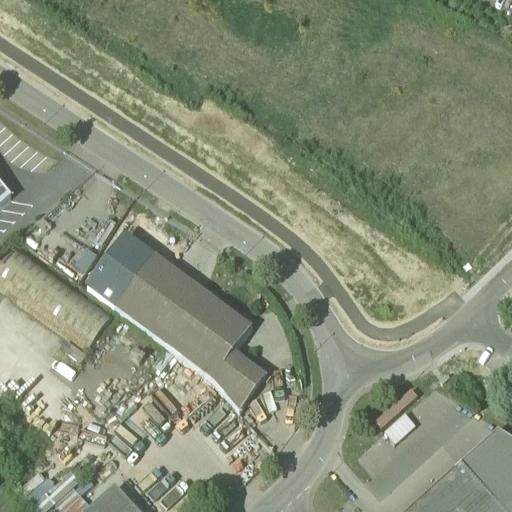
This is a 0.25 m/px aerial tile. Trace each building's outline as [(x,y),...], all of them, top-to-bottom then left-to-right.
[(0,212),(10,203),(0,192),(0,212)] [(113,321),(17,252),(0,275),(0,293),(87,357),(113,321)] [(81,254),(72,272),(83,277),(92,259),(81,254)] [(252,335),(153,262),(113,316),(210,388),(239,419),(266,383),(233,359),(252,335)] [(85,361),(67,347),(60,357),(78,370),(85,361)] [(511,511),(511,443),(496,434),(460,467),(500,511),(511,511)] [(500,511),(460,467),(410,511),(500,511)] [(129,511),(114,494),(94,511),(129,511)]
